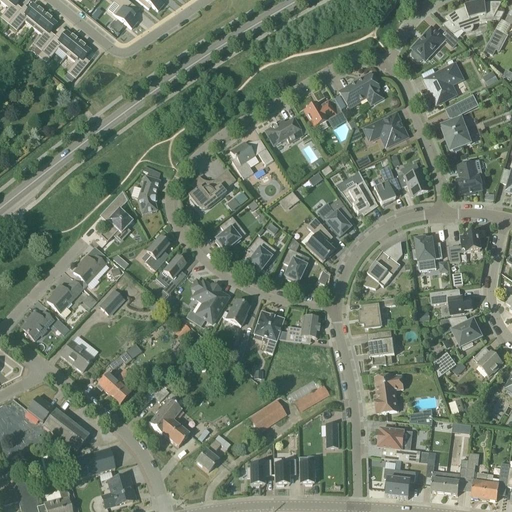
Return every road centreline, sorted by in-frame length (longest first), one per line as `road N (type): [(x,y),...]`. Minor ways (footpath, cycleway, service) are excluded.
road 1 (residential): [(337,307),(278,300),(224,276),(172,223),(170,194),(178,173),(226,130),(342,62),(373,57),(387,66)]
road 2 (secondary): [(0,209),(186,69),(299,0)]
road 3 (residential): [(337,307),(353,399),(356,507)]
road 4 (residential): [(165,511),(149,462),(45,371)]
road 5 (residential): [(50,0),(124,53),(207,0)]
road 6 (residential): [(387,66),(436,166),(441,215)]
road 7 (residential): [(441,215),(415,217),(370,239),(345,271),(337,307)]
road 8 (residential): [(204,511),(356,507)]
road 9 (residential): [(511,340),(491,297),(505,217)]
road 10 (residential): [(0,334),(82,244)]
